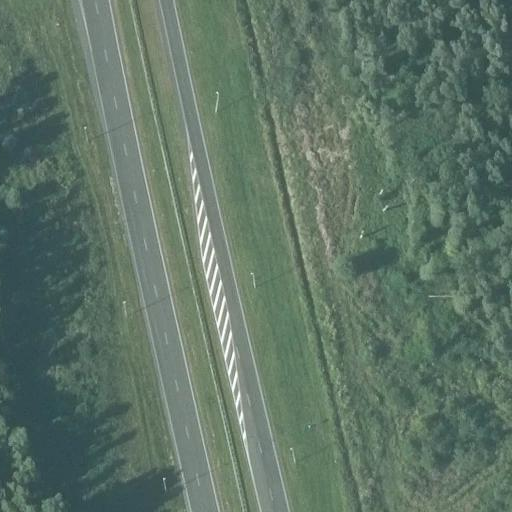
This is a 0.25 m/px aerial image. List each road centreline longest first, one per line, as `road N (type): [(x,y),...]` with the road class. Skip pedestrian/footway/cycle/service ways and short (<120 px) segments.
road 1 (trunk): [(94,0),(204,511)]
road 2 (trunk): [(274,511),(165,0)]
